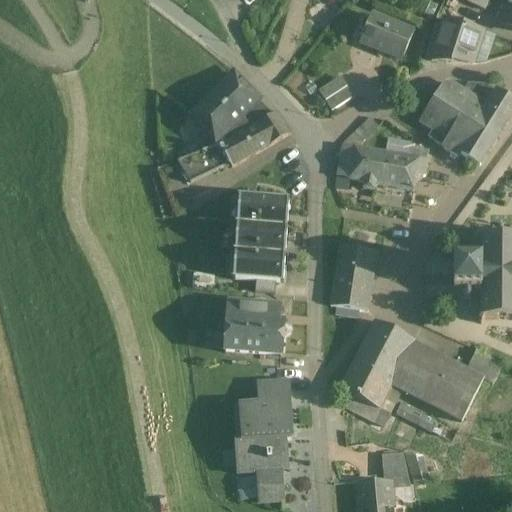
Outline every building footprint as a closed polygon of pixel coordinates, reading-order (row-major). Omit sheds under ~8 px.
[(489,0),(468,0),(467,3),(484,12),(489,0)] [(511,0),(508,0),(497,23),(511,29),(511,0)] [(413,35),(371,18),(360,44),(401,62),(413,35)] [(481,34),(445,21),(432,61),(471,63),(481,34)] [(259,103),(233,77),(191,119),(217,145),(259,103)] [(338,80),(318,93),(331,113),(351,100),(338,80)] [(462,93),(450,86),(444,88),(421,124),(433,132),(428,139),(443,149),(442,150),(457,159),(459,156),(458,155),(496,93),(486,87),(467,86),(462,93)] [(511,103),(496,93),(458,155),(459,156),(479,168),(511,115),(511,103)] [(259,103),(217,145),(219,147),(220,147),(247,134),(252,132),(254,131),(276,117),(273,114),(271,115),(259,103)] [(252,132),(247,134),(220,147),(219,147),(205,153),(210,163),(218,164),(226,161),(232,169),(232,170),(289,137),(276,117),(254,131),(252,132)] [(369,120),(354,135),(363,145),(379,129),(369,120)] [(419,162),(342,148),(338,174),(348,183),(413,194),(419,162)] [(205,153),(177,163),(190,185),(223,171),(232,169),(226,161),(218,164),(210,163),(205,153)] [(238,199),(236,226),(287,230),(288,202),(238,199)] [(236,226),(235,254),(285,257),(287,230),(236,226)] [(476,267),(453,267),(453,295),(463,295),(461,299),(462,302),(466,303),(470,302),(472,298),(470,295),(476,295),(476,299),(479,299),(479,319),(476,322),(479,325),(483,321),(511,321),(511,240),(484,240),(479,236),(476,240),(481,244),(481,265),(476,265),(476,267)] [(376,254),(339,249),(330,309),(335,309),(359,313),(367,314),(376,254)] [(285,257),(235,254),(233,282),(283,286),(285,257)] [(280,310),(227,306),(224,355),(282,359),(283,338),(286,337),(288,336),(289,334),(290,332),(289,329),(287,327),(285,326),(279,326),(280,310)] [(359,313),(335,309),(334,317),(358,321),(359,313)] [(414,343),(374,322),(352,364),(392,385),(414,343)] [(467,370),(414,343),(392,385),(462,421),(484,379),(467,370)] [(467,370),(484,379),(499,386),(508,369),(476,353),(467,370)] [(392,385),(352,364),(339,389),(352,395),(379,409),(392,385)] [(288,386),(259,388),(260,408),(289,406),(288,386)] [(379,409),(352,395),(345,410),(384,428),(391,415),(379,409)] [(447,426),(400,402),(393,415),(440,439),(447,426)] [(260,408),(241,409),(243,445),(237,445),(239,478),(261,476),(262,487),(282,486),(281,467),(287,467),(286,443),(292,443),(289,406),(260,408)] [(422,454),(402,456),(409,483),(430,481),(422,454)] [(402,456),(381,458),(383,484),(391,484),(393,505),(414,503),(409,483),(402,456)] [(383,484),(358,486),(360,511),(393,511),(393,505),(391,484),(383,484)] [(282,486),(262,487),(263,505),(283,504),(282,486)]
